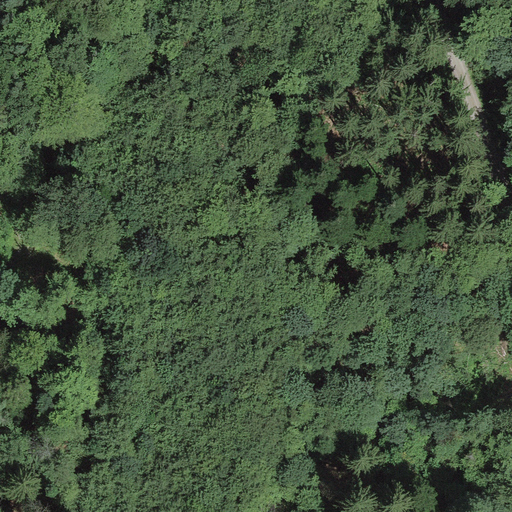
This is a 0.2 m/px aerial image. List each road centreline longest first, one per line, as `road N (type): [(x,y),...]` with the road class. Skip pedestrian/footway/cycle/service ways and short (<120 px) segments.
road 1 (track): [(33,217),(71,267),(98,343),(83,511)]
road 2 (track): [(0,276),(33,217),(41,35),(33,0)]
road 3 (track): [(511,212),(430,0)]
